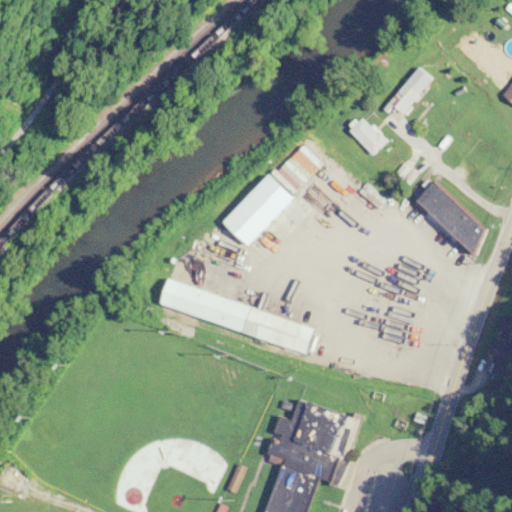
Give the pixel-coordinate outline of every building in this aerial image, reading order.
[(390,105),(413,124),(445,85),(422,66),(390,105)] [(377,155),(391,142),(368,117),(353,131),(377,155)] [(231,223),(255,247),(303,198),(278,175),(231,223)] [(423,201),(476,252),(495,233),(442,182),(423,201)] [(303,348),(310,321),(183,286),(176,313),(303,348)] [(380,344),(392,324),(373,312),(361,332),(380,344)] [(511,312),(491,358),(510,367),(511,362),(511,312)] [(324,511),(350,414),(303,401),(298,420),(282,416),(270,462),(281,466),(269,511),(324,511)]
